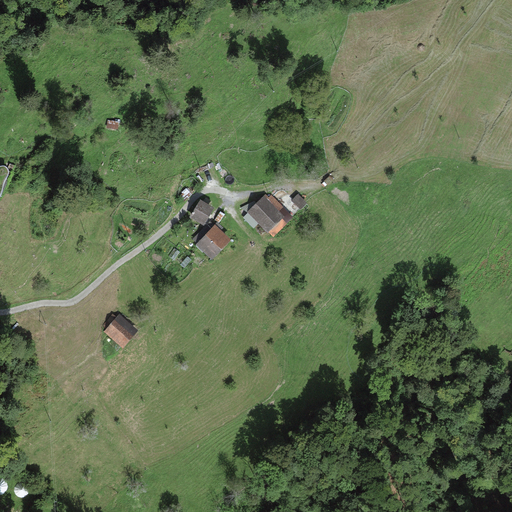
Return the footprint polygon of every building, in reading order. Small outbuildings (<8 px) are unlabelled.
[(0,194),(2,187),(4,182),(6,177),(9,171),(7,168),(5,165),(1,166),(0,165),(0,194)] [(268,196),(265,193),(247,211),(248,212),(243,217),(254,227),(258,223),(268,232),(268,231),(273,236),(292,216),(271,194),(268,196)] [(307,202),(298,193),(290,200),(300,209),(307,202)] [(214,206),(200,199),(191,216),(204,223),(214,206)] [(220,223),(217,221),(214,224),(210,220),(192,238),(196,242),(195,243),(212,259),(231,238),(221,229),(223,227),(220,223)] [(137,330),(119,314),(105,329),(122,345),(137,330)]
